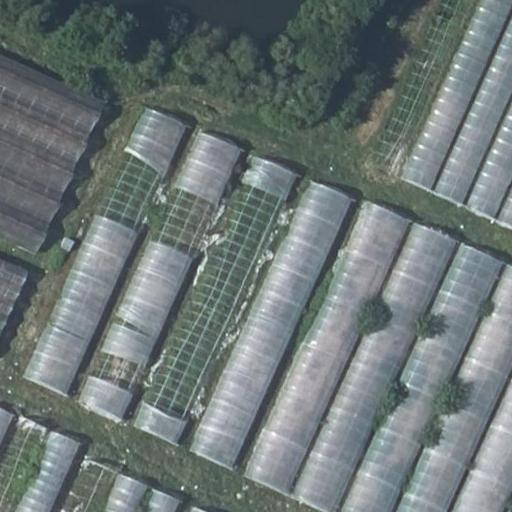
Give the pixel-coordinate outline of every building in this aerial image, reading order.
[(407,179),(469,0),(438,0),(380,169),(407,179)] [(432,192),(511,2),(511,0),(481,0),(405,181),(432,192)] [(511,5),(440,197),(499,220),(498,223),(511,228),(511,5)] [(0,55),(0,238),(32,253),(101,101),(0,55)] [(31,378),(73,395),(184,122),(153,109),(134,157),(123,153),(31,378)] [(194,129),(89,404),(130,420),(235,145),(194,129)] [(251,154),(141,430),(184,447),(294,171),(251,154)] [(245,470),(344,193),(303,178),(203,455),(245,470)] [(406,219),(406,217),(366,201),(258,482),(335,511),(344,511),(451,236),(406,219)] [(511,511),(511,266),(459,246),(355,511),(511,511)] [(0,324),(24,270),(0,259),(0,324)] [(0,406),(0,442),(13,412),(0,406)] [(18,414),(0,458),(0,511),(11,511),(47,426),(18,414)] [(53,430),(18,511),(51,511),(81,441),(53,430)] [(66,511),(98,511),(116,471),(89,459),(66,511)] [(117,474),(102,511),(169,511),(176,496),(117,474)]
